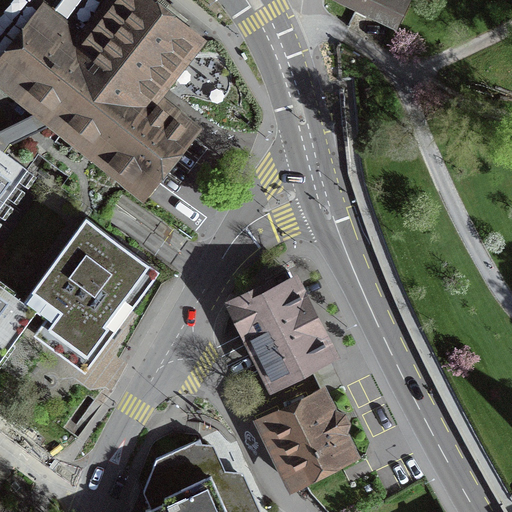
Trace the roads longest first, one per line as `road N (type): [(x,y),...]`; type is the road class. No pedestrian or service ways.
road 1 (primary): [(321,182),(475,511)]
road 2 (track): [(511,299),(447,184),(398,71),(378,50),(308,22)]
road 3 (residential): [(183,324),(280,491),(304,511)]
road 4 (residential): [(321,182),(257,215),(183,324)]
road 5 (residential): [(183,324),(91,501)]
road 6 (primary): [(253,0),(321,182)]
